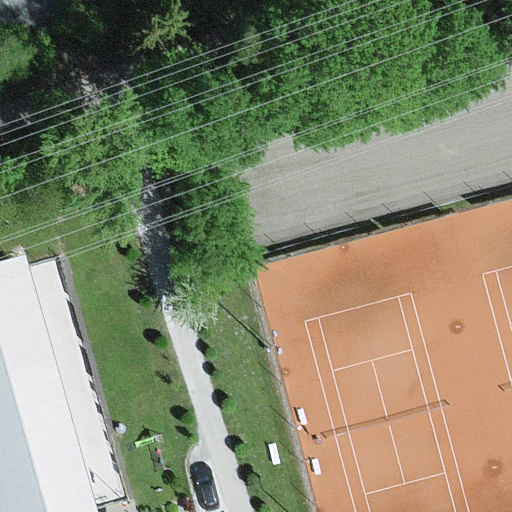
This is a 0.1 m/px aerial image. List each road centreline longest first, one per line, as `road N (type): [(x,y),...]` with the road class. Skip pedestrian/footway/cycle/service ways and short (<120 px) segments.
road 1 (track): [(104,86),(239,511)]
road 2 (track): [(0,120),(372,0)]
